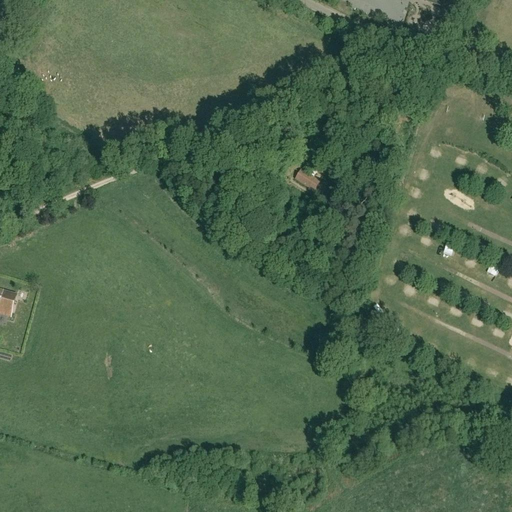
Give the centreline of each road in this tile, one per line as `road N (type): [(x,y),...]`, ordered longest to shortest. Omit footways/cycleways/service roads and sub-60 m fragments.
road 1 (track): [(0,228),(321,95),(369,66),(387,36)]
road 2 (unclassified): [(511,69),(387,36),(301,0)]
